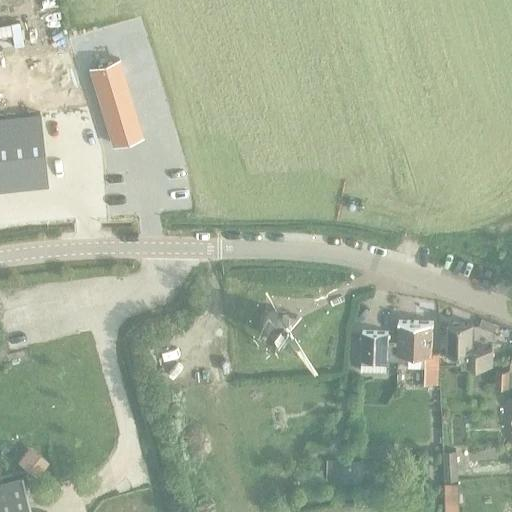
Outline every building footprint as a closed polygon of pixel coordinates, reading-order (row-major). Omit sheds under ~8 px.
[(118,58),(89,67),(113,143),(141,134),(118,58)] [(42,113),(0,117),(0,187),(50,181),(42,113)] [(259,319),(258,322),(258,325),(259,328),(261,331),(262,333),(265,335),(267,336),(270,337),(273,337),(276,336),(279,335),(281,334),(283,331),(285,329),(286,326),(286,323),(286,321),(285,318),(284,315),(282,313),(280,311),(277,310),(274,309),(271,309),(268,309),(266,311),(263,312),(261,314),(260,317),(259,319)] [(359,358),(359,370),(384,371),(384,359),(406,360),(406,354),(423,354),(423,380),(435,380),(435,353),(429,353),(430,322),(396,321),(395,344),(385,343),(386,331),(360,330),(359,358)] [(491,346),(470,346),(470,323),(445,322),(445,353),(461,353),(461,364),(491,364),(491,346)] [(495,369),(495,386),(507,387),(508,370),(495,369)] [(456,477),(455,456),(455,449),(442,450),(443,457),(443,477),(456,477)] [(39,453),(27,468),(36,475),(48,460),(39,453)] [(322,469),(299,473),(300,484),(324,480),(322,469)] [(0,511),(30,511),(21,474),(0,479),(0,511)] [(457,511),(457,481),(443,482),(444,511),(457,511)]
